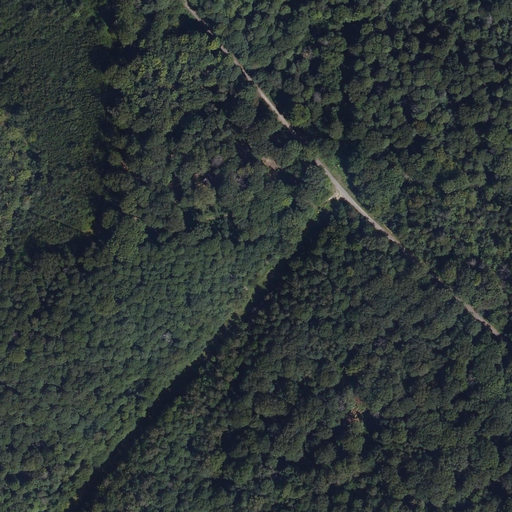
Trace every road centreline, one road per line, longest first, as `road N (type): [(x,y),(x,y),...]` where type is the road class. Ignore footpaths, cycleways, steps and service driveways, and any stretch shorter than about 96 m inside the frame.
road 1 (unknown): [(315,200),(0,255)]
road 2 (unknown): [(345,193),(340,511)]
road 3 (track): [(345,193),(183,0)]
road 4 (track): [(511,346),(345,193)]
road 5 (track): [(0,104),(103,237)]
